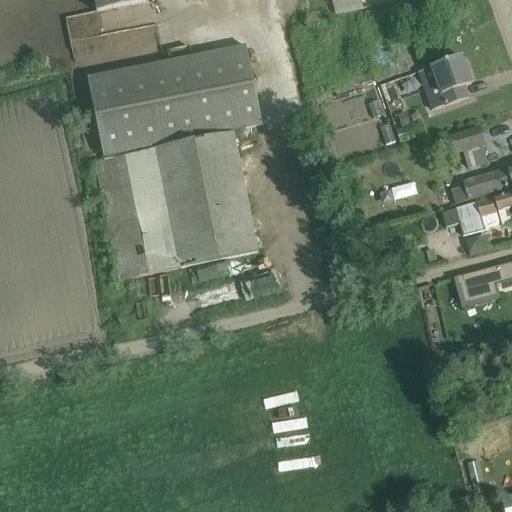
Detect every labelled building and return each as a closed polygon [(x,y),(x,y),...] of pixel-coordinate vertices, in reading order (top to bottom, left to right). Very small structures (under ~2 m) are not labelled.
[(147,4),(145,0),(93,0),(97,16),(147,4)] [(363,12),(360,0),(331,0),(334,17),(363,12)] [(246,48),(87,80),(104,163),(94,165),(118,284),(258,256),(234,134),(263,128),(246,48)] [(418,75),(431,113),(468,100),(464,89),(471,86),(462,60),(418,75)] [(382,100),(372,103),(376,119),(387,116),(382,100)] [(402,131),(396,133),(400,145),(425,137),(421,125),(411,128),(406,114),(397,117),(402,131)] [(389,127),(380,130),(386,147),(395,144),(389,127)] [(480,129),(444,140),(450,159),(464,155),(469,172),(484,167),(479,151),(485,149),(480,129)] [(410,163),(433,158),(430,144),(406,149),(410,163)] [(455,206),(511,189),(511,169),(463,184),(464,189),(450,193),(455,206)] [(511,195),(477,205),(477,206),(443,214),(448,230),(459,226),(462,238),(484,232),(484,233),(511,225),(511,195)] [(487,237),(465,243),(469,258),(491,251),(487,237)] [(511,262),(457,277),(464,306),(511,293),(511,262)] [(485,486),(479,463),(467,466),(473,490),(475,489),(476,496),(482,494),(481,488),(485,486)] [(511,511),(511,498),(501,501),(503,511),(511,511)]
